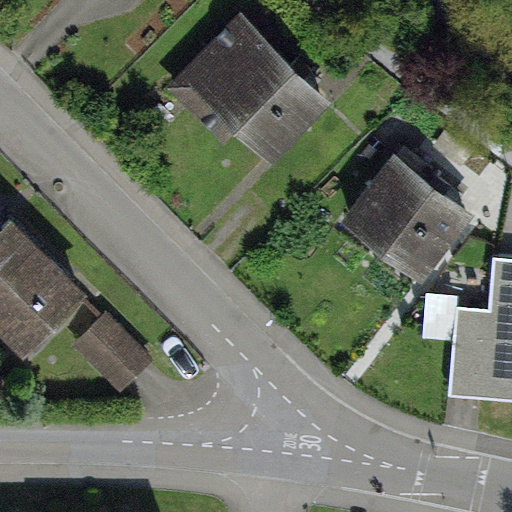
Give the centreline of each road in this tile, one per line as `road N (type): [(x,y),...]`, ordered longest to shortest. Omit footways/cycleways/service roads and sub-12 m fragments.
road 1 (residential): [(382,466),(318,428),(0,108)]
road 2 (residential): [(0,440),(266,450),(382,466)]
road 3 (residential): [(382,466),(511,496)]
